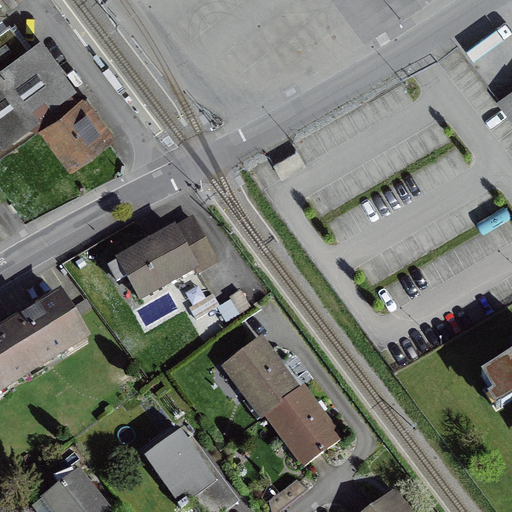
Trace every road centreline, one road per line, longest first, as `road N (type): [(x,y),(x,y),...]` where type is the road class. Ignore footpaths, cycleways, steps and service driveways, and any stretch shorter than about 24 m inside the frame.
road 1 (residential): [(175,175),(477,0)]
road 2 (residential): [(39,0),(175,175)]
road 3 (residential): [(0,277),(175,175)]
